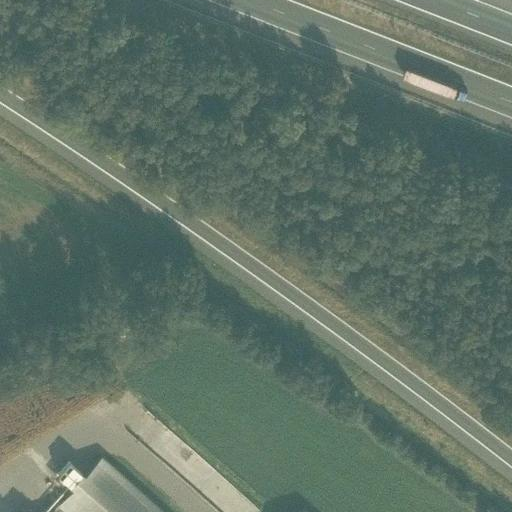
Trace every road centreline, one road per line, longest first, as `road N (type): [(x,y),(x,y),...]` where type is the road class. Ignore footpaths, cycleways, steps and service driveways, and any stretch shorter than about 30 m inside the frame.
road 1 (motorway): [(0,98),(511,462)]
road 2 (motorway): [(248,0),(511,101)]
